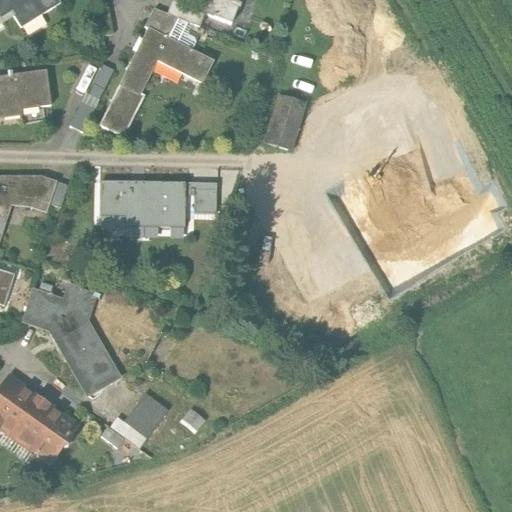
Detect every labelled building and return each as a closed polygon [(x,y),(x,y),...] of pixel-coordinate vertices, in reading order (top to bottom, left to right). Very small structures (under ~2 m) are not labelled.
[(61,2),(60,0),(0,0),(0,23),(15,15),(22,26),(25,24),(29,31),(47,21),(43,14),(61,2)] [(145,25),(147,26),(168,36),(178,15),(199,24),(205,10),(194,5),(183,0),(171,0),(166,12),(154,6),(145,25)] [(239,0),(195,0),(194,5),(205,10),(232,20),(239,0)] [(147,26),(101,123),(124,134),(143,94),(141,93),(156,60),(202,81),(213,57),(168,36),(147,26)] [(115,46),(114,34),(95,36),(96,48),(115,46)] [(103,64),(88,94),(98,99),(113,69),(103,64)] [(47,68),(0,73),(0,114),(22,112),(23,118),(47,115),(46,103),(51,102),(47,68)] [(85,92),(70,124),(83,130),(98,99),(88,94),(85,92)] [(305,105),(280,97),(265,145),(290,153),(305,105)] [(0,172),(0,230),(9,202),(27,205),(45,210),(55,179),(41,175),(0,172)] [(67,183),(55,179),(45,210),(57,214),(67,183)] [(184,181),(101,180),(100,211),(126,212),(125,223),(183,224),(183,209),(184,181)] [(215,181),(184,181),(183,209),(215,209),(215,181)] [(0,268),(0,302),(3,304),(13,272),(0,268)] [(31,288),(20,322),(47,331),(84,399),(119,380),(87,322),(96,295),(67,282),(61,299),(31,288)] [(0,386),(0,427),(49,466),(77,429),(8,376),(0,386)] [(142,395),(122,422),(116,418),(108,429),(137,450),(165,412),(142,395)]
